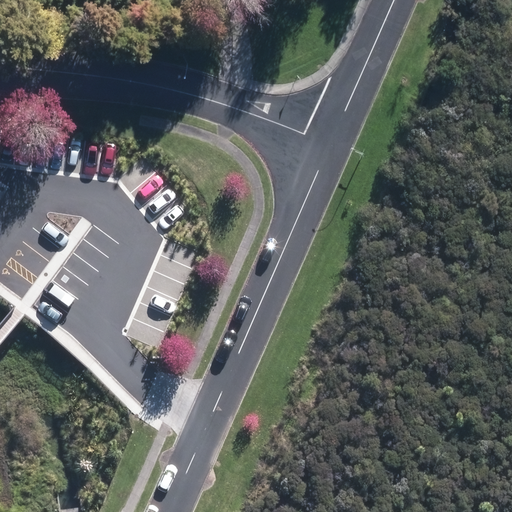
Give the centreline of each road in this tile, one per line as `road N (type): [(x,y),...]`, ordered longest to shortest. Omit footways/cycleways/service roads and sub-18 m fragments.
road 1 (residential): [(164,511),(329,146)]
road 2 (residential): [(0,66),(135,76),(329,146)]
road 3 (residential): [(329,146),(396,0)]
